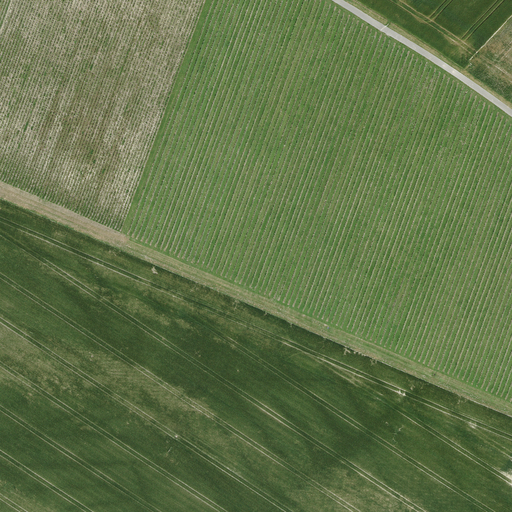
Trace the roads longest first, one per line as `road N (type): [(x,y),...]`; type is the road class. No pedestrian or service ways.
road 1 (track): [(0,189),(511,409)]
road 2 (track): [(511,112),(337,0)]
